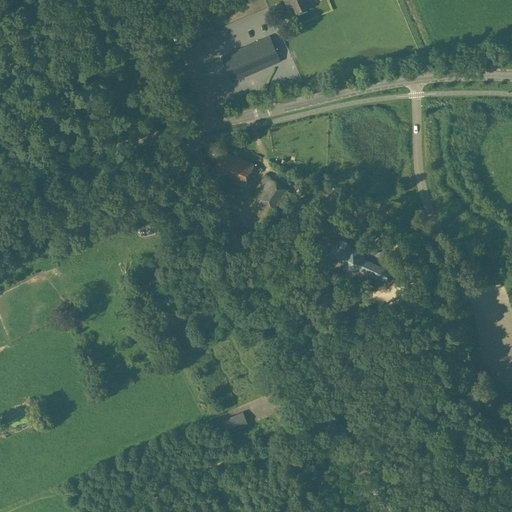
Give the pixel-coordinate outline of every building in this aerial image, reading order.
[(231,0),(206,11),(204,4),(172,17),(185,47),(216,34),(211,22),(261,2),(260,0),(231,0)] [(284,0),(287,4),(291,2),(297,14),(309,9),(305,0),(284,0)] [(281,62),(270,36),(221,57),(232,83),(281,62)] [(213,175),(245,188),(254,165),(222,152),(213,175)] [(238,212),(254,241),(288,191),(265,176),(253,194),(251,193),(238,212)] [(69,234),(50,240),(53,249),(72,244),(69,234)] [(385,281),(389,270),(363,259),(361,253),(354,250),(348,252),(333,245),(329,256),(343,263),(346,269),(353,272),(358,269),(385,281)] [(238,416),(230,419),(232,424),(240,421),(238,416)]
